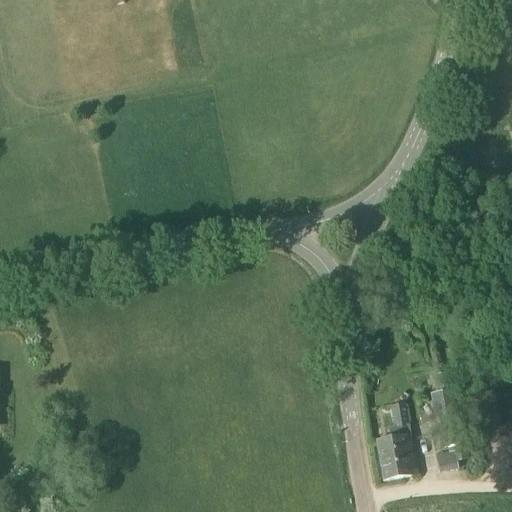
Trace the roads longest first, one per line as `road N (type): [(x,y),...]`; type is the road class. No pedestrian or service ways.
road 1 (tertiary): [(0,282),(266,232)]
road 2 (tertiary): [(363,511),(346,383),(348,303)]
road 3 (tertiary): [(393,175),(440,71),(460,0)]
road 4 (track): [(361,501),(511,489)]
road 5 (tertiary): [(266,232),(336,218),(393,175)]
road 6 (tertiary): [(348,303),(393,175)]
